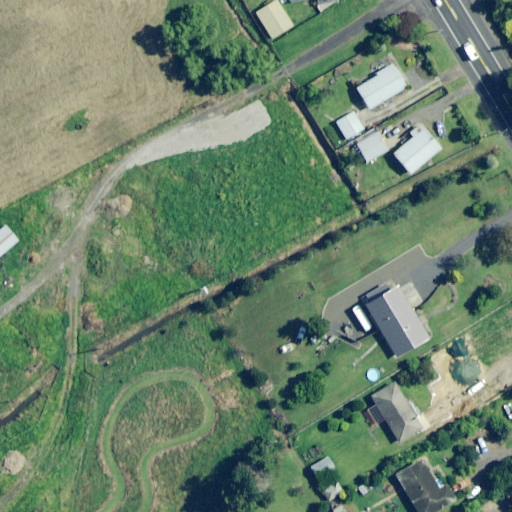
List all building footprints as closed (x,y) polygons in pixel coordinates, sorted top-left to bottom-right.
[(291,26),(275,0),(274,0),(254,12),(270,39),(291,26)] [(405,87),(390,64),(373,74),(353,87),(367,110),(405,87)] [(362,129),(351,111),(334,122),(344,139),(362,129)] [(439,148),(419,124),(408,133),(411,137),(391,154),(408,174),(439,148)] [(386,150),(376,132),(354,145),(365,163),(386,150)] [(0,257),(18,244),(3,225),(0,227),(0,257)] [(425,340),(395,287),(363,305),(394,358),(425,340)] [(407,404),(393,382),(368,397),(396,443),(421,428),(407,404)] [(332,466),(326,456),(311,466),(317,475),(332,466)] [(436,490),(418,461),(392,477),(414,511),(434,511),(453,500),(443,485),(436,490)] [(345,511),(339,503),(330,510),(331,511),(345,511)]
